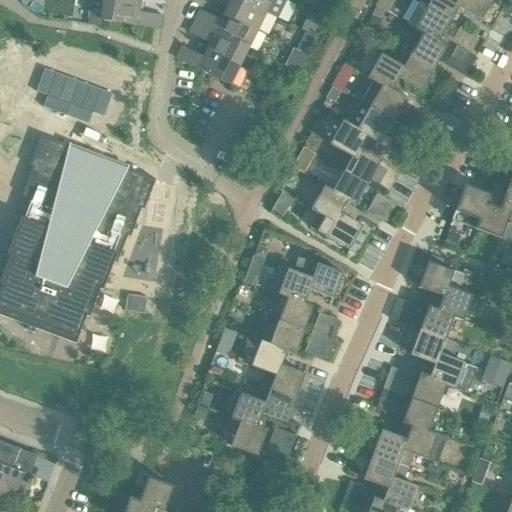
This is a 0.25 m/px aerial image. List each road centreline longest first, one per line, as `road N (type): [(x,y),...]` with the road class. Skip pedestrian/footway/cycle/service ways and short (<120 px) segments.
road 1 (residential): [(304,475),(396,258),(511,56)]
road 2 (residential): [(249,208),(154,134),(181,0)]
road 3 (residential): [(52,511),(73,445),(0,413)]
